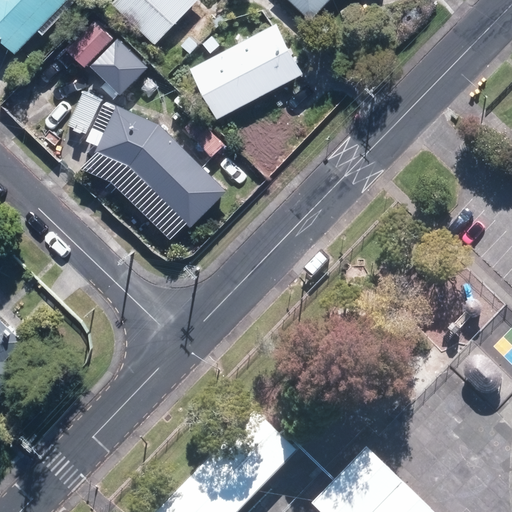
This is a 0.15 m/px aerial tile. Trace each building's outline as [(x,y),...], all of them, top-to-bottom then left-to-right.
[(0,0),(0,41),(15,55),(66,0),(0,0)] [(193,0),(123,0),(123,1),(163,35),(193,0)] [(247,0),(264,16),(277,2),(275,0),(247,0)] [(295,0),(317,22),(339,0),(295,0)] [(199,70),(225,121),(312,75),(285,24),(269,33),(258,12),(242,20),(253,41),(199,70)] [(74,51),(94,68),(120,40),(101,22),(74,51)] [(98,71),(128,101),(156,72),(126,43),(98,71)] [(74,126),(92,135),(106,102),(87,95),(74,126)] [(137,167),(178,209),(214,172),(167,126),(127,107),(126,109),(111,102),(99,127),(113,133),(104,152),(137,167)] [(302,268),(312,277),(330,258),(321,249),(302,268)] [(0,389),(15,374),(2,361),(22,342),(0,320),(0,389)] [(166,511),(245,511),(305,449),(264,409),(166,511)] [(444,511),(374,445),(320,502),(330,511),(444,511)]
